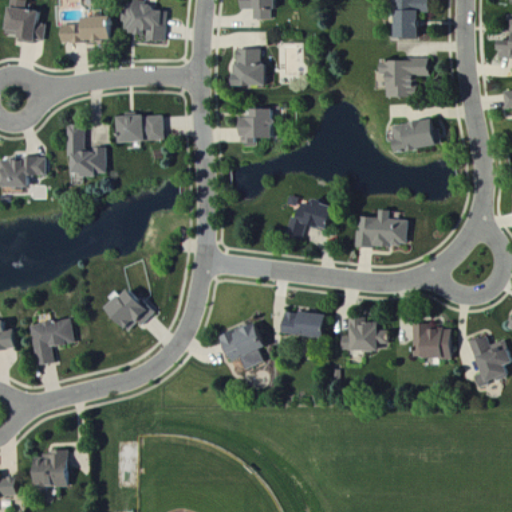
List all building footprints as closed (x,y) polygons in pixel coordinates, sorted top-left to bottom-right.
[(48,13),(32,11),(34,2),(19,0),(18,0),(14,35),(27,36),(26,43),(44,45),(48,13)] [(261,21),(278,22),(278,10),(285,11),(285,0),(248,0),(248,11),(261,11),(261,21)] [(429,41),(429,15),(438,15),(437,0),(404,0),(405,41),(429,41)] [(166,43),(167,28),(171,28),(172,13),(162,13),(162,7),(151,6),(151,2),(134,2),(133,35),(152,36),(152,42),(166,43)] [(511,42),(504,42),(503,60),(511,59),(511,42)] [(276,66),(269,66),(269,51),(245,52),(245,66),(241,66),(241,77),(245,77),(245,88),(276,88),(276,66)] [(395,100),(425,100),(426,78),(439,78),(439,62),(387,61),(387,76),(396,76),(395,100)] [(283,112),(262,112),(262,120),(249,120),(249,146),(267,146),(267,141),(283,141),(283,112)] [(129,145),(172,143),(171,116),(135,117),(135,118),(128,119),(129,145)] [(449,150),(447,123),(401,127),(404,155),(449,150)] [(91,127),(75,127),(76,176),(91,175),(91,178),(114,178),(114,150),(92,151),(91,127)] [(53,160),(10,159),(9,189),(39,190),(40,178),(53,178),(53,160)] [(346,210),(318,201),(316,208),(307,205),(302,220),(298,219),(294,234),(305,237),(309,225),(339,234),(346,210)] [(417,223),(400,221),(401,214),(387,212),(386,221),(371,219),(370,234),(364,233),(363,246),(414,251),(417,223)] [(117,311),(137,332),(145,324),(147,326),(160,314),(139,291),(117,311)] [(337,319),(293,313),(290,335),(334,341),(337,319)] [(360,353),(388,354),(388,347),(399,347),(399,333),(387,333),(387,325),(372,325),(372,320),(351,320),(350,350),(360,350),(360,353)] [(82,346),(78,321),(38,328),(46,369),(62,366),(59,351),(82,346)] [(0,352),(23,351),(22,333),(16,333),(15,323),(0,324),(0,352)] [(272,364),(268,353),(276,349),(265,323),(229,338),(239,363),(249,359),(254,371),(272,364)] [(462,361),(462,332),(437,331),(437,327),(420,327),(419,360),(462,361)] [(479,344),(489,375),(483,377),(486,389),(511,380),(511,342),(498,347),(495,339),(479,344)] [(76,490),(78,453),(57,453),(57,459),(43,458),(42,472),(45,472),(45,488),(76,490)] [(25,479),(0,478),(0,511),(1,511),(1,499),(25,499),(25,479)]
